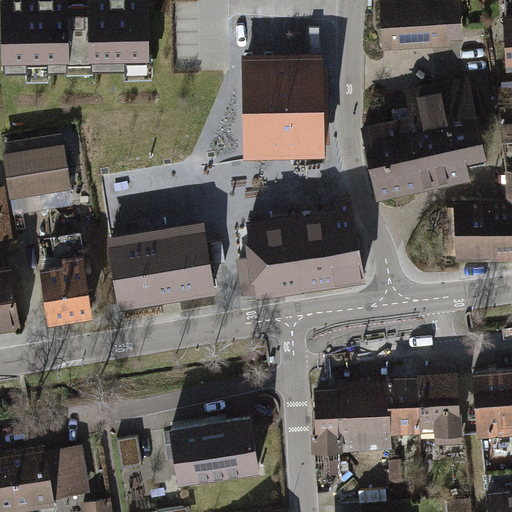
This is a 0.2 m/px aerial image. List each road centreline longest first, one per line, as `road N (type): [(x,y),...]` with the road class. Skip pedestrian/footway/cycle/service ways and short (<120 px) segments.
road 1 (residential): [(353,9),(351,124),(397,305)]
road 2 (secondary): [(0,364),(291,318)]
road 3 (residential): [(291,318),(307,511)]
